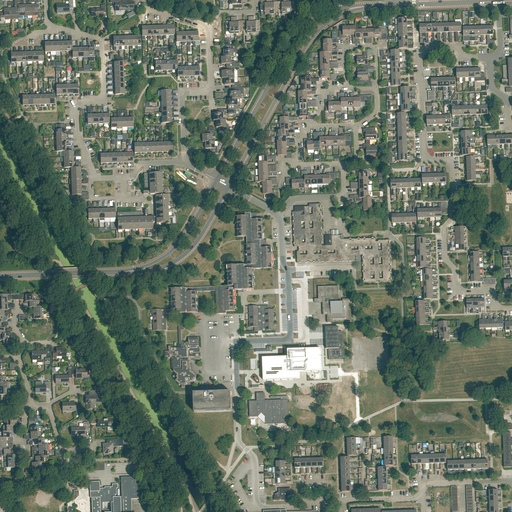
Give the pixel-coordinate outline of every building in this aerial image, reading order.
[(69,9),(73,9),(73,0),(69,1),(69,4),(56,5),(57,14),(69,13),(69,9)] [(119,2),(118,0),(112,0),(113,5),(115,5),(115,11),(130,11),(130,10),(133,9),(133,0),(125,1),(125,2),(119,2)] [(247,0),(230,1),(230,5),(232,5),(233,9),(243,9),(243,5),(241,5),(241,3),(247,3),(247,0)] [(265,15),(270,15),(269,0),(266,0),(266,4),(265,4),(265,3),(261,3),(261,13),(265,13),(265,15)] [(278,13),(278,2),(274,2),(274,4),(272,4),(272,0),(269,0),(270,15),(275,15),(275,13),(278,13)] [(282,12),(282,15),(287,15),(286,3),(287,3),(286,0),(283,0),(284,3),(282,3),(282,2),(278,2),(278,13),(282,12)] [(291,2),(291,3),(287,3),(286,3),(287,15),(292,14),(292,12),(295,12),(295,1),(291,2)] [(8,9),(4,9),(4,12),(0,12),(1,20),(1,21),(4,21),(4,20),(11,20),(11,9),(11,3),(8,3),(8,9)] [(91,17),(103,17),(103,13),(106,13),(105,6),(101,6),(101,9),(91,9),(91,17)] [(230,35),(235,34),(234,18),(231,18),(231,23),(230,23),(230,22),(226,22),(226,32),(230,32),(230,35)] [(243,32),(243,21),(239,21),(239,23),(237,23),(237,18),(234,18),(235,34),(240,34),(239,32),(243,32)] [(247,32),(247,34),(252,34),(251,23),(247,23),(247,21),(243,21),(243,32),(247,32)] [(256,21),(256,22),(251,23),(252,34),(257,34),(256,31),(260,31),(260,27),(260,21),(256,21)] [(343,27),(343,32),(340,32),(340,38),(346,38),(346,36),(349,36),(349,27),(343,27)] [(381,29),(374,30),(375,38),(378,38),(378,41),(387,40),(387,33),(385,33),(385,29),(381,29)] [(231,57),(234,57),(233,53),(237,53),(237,46),(235,46),(226,46),(226,51),(223,51),(224,58),(231,57)] [(370,68),(370,65),(368,65),(367,52),(363,52),(363,57),(357,57),(357,65),(364,65),(364,68),(368,68),(370,68)] [(226,65),(226,68),(234,68),(239,68),(239,63),(236,64),(236,62),(234,62),(231,62),(231,57),(224,58),(221,58),(222,65),(226,65)] [(475,78),(474,78),(474,82),(485,81),(484,73),(480,73),(480,69),(476,69),(476,67),(474,67),(474,69),(475,78)] [(224,79),(234,78),(234,74),(234,68),(226,68),(227,71),(222,72),(222,79),(224,79)] [(371,80),(368,80),(368,68),(364,68),(364,72),(357,72),(358,81),(364,81),(364,84),(371,84),(371,80)] [(334,75),(329,75),(329,72),(321,72),(321,79),(329,78),(329,81),(335,81),(334,75)] [(225,86),(232,85),(232,89),(239,88),(239,83),(234,83),(234,78),(224,79),(225,86)] [(244,88),(239,88),(232,89),(232,92),(230,92),(230,99),(237,99),(240,99),(240,94),(241,94),(241,92),(244,91),(244,88)] [(360,103),(363,103),(363,96),(357,96),(357,98),(354,98),(354,107),(360,107),(360,103)] [(238,104),(237,99),(230,99),(228,99),(228,107),(233,106),(233,110),(240,110),(240,104),(238,104)] [(326,112),(335,112),(335,103),(332,103),(332,101),(325,101),(326,112)] [(224,121),(223,120),(223,116),(226,116),(226,110),(218,110),(218,114),(213,114),(214,121),(216,121),(224,121)] [(308,111),(299,111),(299,117),(307,117),(307,120),(310,120),(312,120),(313,119),(313,116),(310,117),(310,114),(308,114),(308,111)] [(216,121),(216,128),(219,128),(219,131),(228,131),(228,125),(226,125),(226,120),(223,120),(224,121),(216,121)] [(65,136),(71,136),(71,133),(65,133),(65,130),(64,130),(64,125),(57,125),(57,130),(56,130),(56,136),(65,136)] [(363,132),(366,132),(366,145),(370,145),(370,141),(376,140),(376,139),(378,139),(379,139),(379,138),(379,136),(379,135),(378,134),(376,134),(376,132),(375,132),(375,128),(370,128),(370,129),(366,129),(363,129),(363,132)] [(213,142),(212,137),(215,137),(215,131),(207,132),(207,135),(202,135),(203,143),(205,143),(205,142),(213,142)] [(339,137),(339,146),(345,146),(345,142),(351,141),(351,135),(342,135),(342,137),(339,137)] [(314,150),(314,142),(310,142),(310,139),(304,140),(304,146),(307,146),(307,151),(314,150)] [(205,142),(205,143),(205,149),(210,149),(210,154),(218,154),(217,146),(215,147),(215,142),(213,142),(205,142)] [(370,145),(366,145),(364,145),(364,148),(366,148),(366,160),(366,161),(371,160),(371,156),(377,156),(377,148),(370,148),(370,145)] [(286,149),(278,150),(278,156),(286,156),(286,159),(292,159),(292,152),(286,153),(286,149)] [(359,180),(368,179),(368,175),(369,175),(369,170),(357,170),(357,177),(359,177),(359,180)] [(150,194),(155,194),(162,194),(161,173),(149,173),(150,194)] [(330,180),(333,180),(333,173),(327,174),(327,176),(323,176),(324,185),(330,184),(330,180)] [(299,189),(298,180),(295,180),(295,178),(286,179),(286,185),(292,185),(292,189),(299,189)] [(272,188),(263,188),(263,195),(271,195),(271,197),(275,197),(274,191),(272,191),(272,188)] [(156,224),(162,223),(168,223),(167,195),(155,196),(156,224)] [(320,204),(309,204),(309,207),(295,207),(295,212),(293,212),(294,247),(298,247),(298,252),(296,252),(297,259),(297,263),(355,261),(355,255),(362,255),(363,271),(363,283),(377,283),(377,281),(379,281),(379,283),(391,282),(389,240),(378,240),(378,241),(376,242),(376,238),(344,239),(341,240),(340,236),(325,236),(325,246),(322,246),(320,204)] [(253,216),(253,214),(245,214),(245,216),(238,216),(238,237),(247,237),(247,244),(248,266),(242,266),(241,266),(237,266),(228,266),(229,287),(227,287),(222,287),(221,287),(195,288),(184,288),(183,288),(171,289),(172,310),(165,310),(164,310),(161,310),(153,310),(153,317),(153,324),(153,331),(164,331),(165,331),(167,331),(166,314),(180,313),(181,323),(178,323),(179,344),(181,346),(181,348),(183,348),(184,348),(186,347),(184,345),(185,344),(183,342),(182,341),(181,331),(184,330),(184,327),(183,316),(183,313),(188,313),(196,313),(196,292),(216,291),(216,303),(216,304),(216,305),(216,312),(216,314),(221,314),(226,314),(226,312),(234,312),(233,291),(236,291),(238,291),(238,293),(240,293),(244,293),(244,290),(253,290),(252,269),(254,269),(263,269),(272,269),(271,248),(267,248),(266,244),(262,244),(262,240),(262,220),(257,220),(257,216),(253,216)] [(118,230),(125,230),(152,229),(152,217),(117,218),(118,230)] [(327,323),(351,322),(351,299),(342,300),(343,302),(339,302),(338,286),(318,287),(318,299),(322,299),(323,311),(327,311),(327,323)] [(0,294),(0,304),(8,304),(7,301),(19,300),(19,294),(0,294)] [(265,317),(273,317),(273,310),(269,310),(268,306),(262,306),(262,315),(264,314),(265,317)] [(261,331),(260,323),(258,323),(258,320),(249,321),(250,328),(254,328),(254,331),(258,331),(259,331),(261,331)] [(338,332),(338,327),(326,327),(327,349),(329,349),(329,360),(343,360),(342,332),(338,332)] [(188,343),(185,343),(185,344),(184,345),(186,347),(184,348),(183,348),(181,348),(172,348),(170,346),(168,347),(168,351),(169,351),(168,352),(164,352),(164,357),(166,357),(168,358),(168,359),(172,358),(172,369),(174,369),(174,372),(176,374),(174,376),(174,380),(179,385),(179,386),(181,386),(182,388),(185,388),(185,385),(186,385),(187,384),(187,381),(186,381),(188,380),(190,382),(193,382),(196,379),(196,376),(190,370),(190,362),(188,360),(190,358),(194,358),(194,360),(194,359),(201,359),(201,349),(198,346),(198,338),(198,337),(198,338),(194,338),(188,338),(188,343)] [(3,340),(3,341),(3,345),(2,345),(2,350),(11,350),(10,347),(13,346),(13,340),(10,340),(9,340),(3,340)] [(62,349),(62,348),(56,348),(56,351),(53,351),(53,357),(56,357),(56,355),(61,355),(61,357),(66,356),(70,356),(70,353),(69,352),(66,352),(66,349),(62,349)] [(277,358),(262,358),(263,380),(293,379),(293,372),(321,371),(321,349),(295,350),(295,357),(277,358)] [(45,356),(45,351),(32,352),(32,354),(31,354),(31,355),(32,355),(32,360),(37,360),(37,363),(42,363),(42,360),(45,360),(45,363),(50,363),(49,356),(45,356)] [(72,378),(72,375),(71,367),(68,367),(68,369),(68,375),(56,376),(56,384),(68,383),(68,379),(72,378)] [(71,367),(72,375),(76,375),(76,379),(81,379),(81,378),(88,378),(88,370),(78,370),(78,367),(71,367)] [(35,393),(46,393),(46,389),(49,389),(49,382),(44,382),(44,385),(35,386),(35,393)] [(99,391),(90,391),(90,396),(85,396),(86,404),(87,404),(87,409),(93,409),(93,404),(100,404),(100,396),(99,396),(99,391)] [(225,392),(219,393),(194,394),(194,411),(195,411),(195,412),(196,412),(230,411),(231,411),(231,410),(231,392),(225,392)] [(266,425),(285,424),(285,420),(289,420),(288,401),(288,400),(288,396),(283,396),(283,400),(269,401),(269,400),(266,400),(266,401),(265,401),(265,393),(264,393),(257,394),(257,401),(249,402),(250,417),(258,417),(261,413),(265,417),(265,425),(266,425)] [(75,406),(75,403),(62,403),(62,411),(76,410),(76,415),(80,415),(79,406),(75,406)] [(97,419),(97,417),(91,417),(91,425),(97,424),(97,428),(113,427),(112,419),(97,419)] [(30,433),(40,433),(40,427),(34,427),(34,422),(28,422),(28,427),(30,427),(30,433)] [(85,436),(85,430),(89,430),(89,423),(83,423),(84,427),(71,428),(71,436),(76,435),(76,436),(85,436)] [(504,467),(511,467),(511,461),(511,438),(511,439),(511,433),(503,433),(504,467)] [(103,454),(113,453),(113,447),(119,447),(119,440),(112,440),(113,444),(103,444),(103,454)] [(400,446),(401,454),(411,453),(411,446),(400,446)] [(14,462),(4,462),(4,468),(6,468),(7,471),(11,471),(10,468),(15,468),(16,471),(16,472),(22,471),(22,465),(15,466),(15,464),(14,464),(14,462)] [(131,511),(131,499),(139,499),(138,494),(138,484),(136,484),(135,477),(127,478),(121,478),(121,485),(121,495),(121,497),(120,497),(115,497),(115,495),(116,495),(116,489),(118,489),(117,484),(112,484),(112,487),(110,487),(107,487),(104,487),(104,489),(100,489),(99,485),(99,482),(90,482),(90,492),(90,495),(90,498),(91,498),(92,502),(92,507),(92,511),(131,511)] [(274,497),(274,501),(292,500),(292,492),(290,492),(290,489),(279,489),(279,494),(275,494),(275,497),(274,497)]
